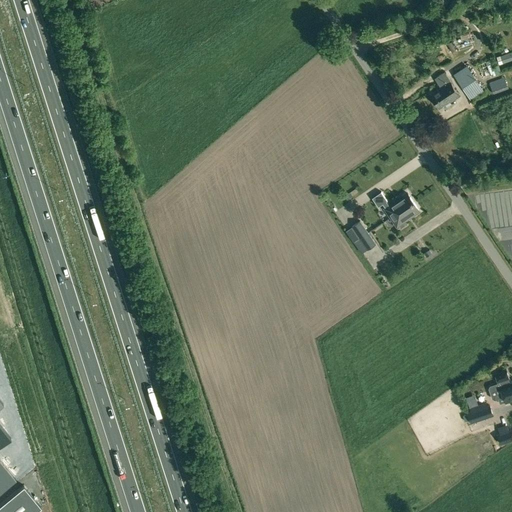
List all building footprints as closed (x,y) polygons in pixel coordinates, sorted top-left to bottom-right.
[(501,57),(503,63),(511,59),(511,55),(511,53),(501,57)] [(467,66),(454,75),(470,100),(484,91),(467,66)] [(504,78),(490,83),(494,94),(507,89),(504,78)] [(441,87),(431,94),(440,108),(451,100),(451,101),(460,95),(449,80),(441,86),(441,87)] [(386,207),(392,216),(414,201),(407,192),(386,207)] [(420,211),(414,201),(392,216),(398,225),(420,211)] [(359,239),(368,233),(360,221),(351,227),(359,239)] [(376,244),(368,233),(359,239),(367,250),(376,244)] [(496,373),(500,383),(490,386),(489,388),(493,398),(495,399),(499,398),(500,403),(505,401),(506,403),(511,400),(511,382),(508,384),(507,379),(510,378),(507,369),(496,373)] [(0,406),(4,404),(0,399),(0,445),(11,437),(0,423),(0,406)] [(490,405),(468,413),(471,423),(493,415),(490,405)] [(511,435),(510,430),(498,434),(501,444),(511,440),(511,435)] [(0,459),(0,491),(16,478),(0,459)] [(0,511),(34,511),(41,506),(23,485),(0,504),(0,511)]
